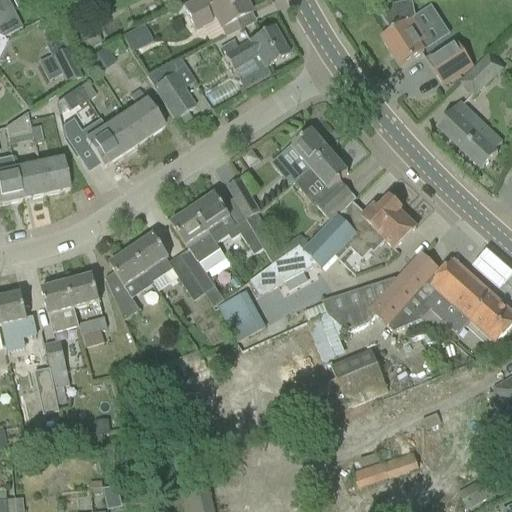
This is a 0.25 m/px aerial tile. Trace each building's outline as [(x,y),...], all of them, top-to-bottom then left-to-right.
[(0,0),(0,41),(1,42),(2,42),(22,32),(13,15),(2,17),(0,12),(0,1),(2,0),(0,0)] [(207,11),(196,16),(190,5),(181,10),(194,35),(215,25),(223,42),(238,35),(234,26),(250,17),(241,0),(222,0),(206,8),(207,11)] [(410,4),(376,12),(390,34),(380,41),(400,71),(416,60),(423,55),(419,48),(428,41),(414,19),(410,4)] [(142,27),(120,36),(128,55),(150,46),(142,27)] [(264,73),(288,59),(272,31),(248,45),(223,59),(232,75),(257,61),(262,70),(264,73)] [(51,60),(65,88),(80,81),(66,52),(61,42),(52,46),(57,56),(51,60)] [(107,50),(113,60),(123,54),(117,44),(107,50)] [(450,64),(433,75),(443,90),(473,70),(456,44),(442,52),(450,64)] [(87,62),(96,76),(114,64),(105,50),(87,62)] [(460,86),(474,100),(503,72),(489,57),(460,86)] [(262,70),(237,84),(242,93),(267,80),(264,73),(262,70)] [(152,91),(174,125),(194,111),(172,78),(152,91)] [(85,87),(78,92),(87,106),(94,101),(85,87)] [(87,106),(78,92),(70,97),(79,111),(87,106)] [(136,111),(125,119),(142,145),(163,132),(138,94),(129,100),(136,111)] [(498,155),(495,152),(501,146),(459,106),(435,131),(480,174),(498,155)] [(32,144),(29,132),(25,117),(4,131),(6,142),(8,149),(31,144),(32,144)] [(125,119),(104,132),(122,159),(142,145),(125,119)] [(71,124),(61,131),(63,143),(71,154),(74,159),(87,151),(90,156),(101,173),(122,159),(104,132),(98,123),(79,136),(71,124)] [(42,146),(39,130),(29,132),(32,144),(31,144),(32,149),(33,148),(42,146)] [(284,176),(295,189),(332,158),(311,134),(291,151),(300,162),(284,176)] [(332,158),(295,189),(303,198),(319,183),(328,194),(347,176),(345,174),(346,169),(343,166),(338,166),(332,158)] [(13,173),(14,173),(11,161),(0,162),(0,209),(20,205),(13,173)] [(62,163),(37,168),(44,200),(68,194),(62,163)] [(37,168),(14,173),(13,173),(20,205),(44,200),(37,168)] [(233,202),(247,226),(257,219),(256,217),(259,215),(239,182),(226,190),(233,202)] [(317,210),(328,221),(352,198),(341,187),(317,210)] [(215,199),(192,213),(218,252),(219,252),(216,246),(228,238),(231,242),(240,236),(253,257),(262,252),(247,226),(233,202),(222,209),(215,199)] [(272,267),(268,270),(280,287),(316,268),(321,274),(335,260),(338,263),(350,251),(359,243),(371,255),(373,257),(385,245),(393,254),(402,245),(416,231),(400,215),(401,214),(399,212),(400,209),(394,203),(390,203),(389,201),(377,213),(373,209),(363,218),(351,206),(337,220),(309,248),(308,247),(301,253),(298,249),(272,268),(272,267)] [(187,255),(179,260),(212,310),(222,303),(198,266),(218,252),(192,213),(170,227),(187,255)] [(278,252),(257,219),(247,226),(262,252),(263,252),(272,267),(272,268),(298,249),(301,253),(308,247),(299,238),(278,252)] [(153,239),(131,254),(153,287),(164,279),(170,287),(178,282),(189,299),(199,291),(212,310),(179,260),(169,267),(166,263),(168,261),(153,239)] [(482,252),(467,269),(496,295),(511,277),(482,252)] [(153,287),(131,254),(109,269),(126,294),(113,302),(123,325),(140,314),(131,301),(153,287)] [(308,326),(306,327),(322,366),(344,357),(337,339),(343,333),(345,335),(367,326),(373,319),(391,334),(420,323),(428,313),(456,337),(468,323),(495,348),(504,338),(511,328),(511,317),(452,264),(441,277),(423,260),(420,258),(397,284),(393,281),(321,304),(322,307),(327,318),(308,326)] [(92,280),(66,287),(73,312),(99,305),(92,280)] [(235,280),(229,284),(235,292),(240,288),(235,280)] [(65,334),(78,331),(78,329),(77,327),(72,312),(73,312),(66,287),(41,293),(46,313),(53,338),(65,334)] [(217,309),(237,347),(266,331),(246,294),(217,309)] [(21,298),(0,302),(0,323),(1,329),(4,343),(29,337),(26,324),(27,323),(21,298)] [(322,307),(303,315),(308,326),(327,318),(322,307)] [(103,320),(77,327),(78,329),(78,331),(84,351),(102,345),(99,334),(105,331),(103,320)] [(44,349),(49,372),(50,372),(58,407),(67,406),(63,389),(69,388),(60,345),(44,349)] [(337,383),(323,390),(330,407),(344,402),(348,412),(388,395),(371,353),(347,364),(332,370),(337,383)] [(49,372),(34,375),(43,418),(59,414),(57,408),(58,407),(50,372),(49,372)] [(492,395),(488,397),(502,424),(511,418),(511,379),(491,391),(492,395)] [(106,423),(94,425),(96,437),(108,435),(106,423)] [(353,477),(358,492),(418,471),(413,455),(353,477)] [(457,496),(465,511),(468,511),(501,494),(492,477),(457,496)] [(212,511),(206,483),(186,488),(192,511),(212,511)] [(100,485),(90,486),(91,497),(101,497),(100,485)] [(117,488),(102,489),(103,511),(118,510),(117,488)] [(23,511),(22,501),(14,502),(15,511),(23,511)]
